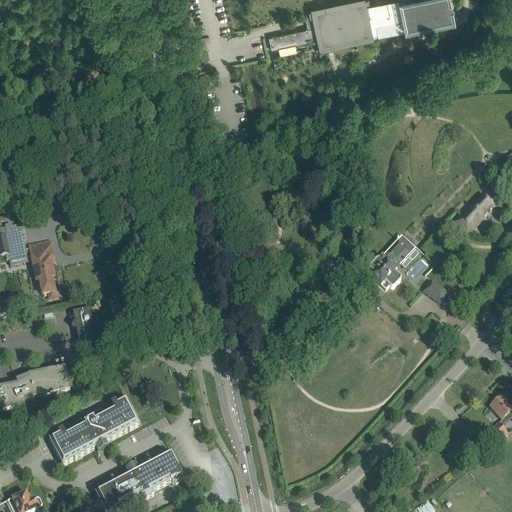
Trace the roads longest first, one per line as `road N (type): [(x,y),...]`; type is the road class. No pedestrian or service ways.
road 1 (secondary): [(138,0),(214,361)]
road 2 (secondary): [(227,358),(153,0)]
road 3 (residential): [(0,481),(33,465),(43,480),(67,489),(181,425),(180,366)]
road 4 (unclassified): [(346,484),(482,343)]
road 5 (track): [(0,147),(14,80),(5,0)]
road 6 (residential): [(180,366),(140,349),(84,366),(71,360),(67,338)]
